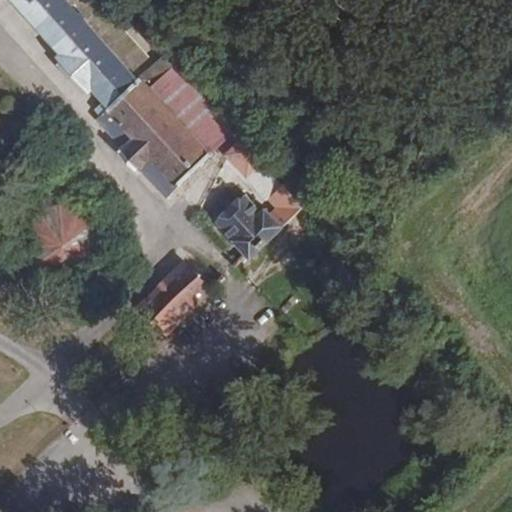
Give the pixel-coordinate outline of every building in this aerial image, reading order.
[(161,192),(209,149),(145,82),(65,0),(12,0),(106,103),(89,117),(112,140),(110,146),(130,168),(137,167),(161,192)] [(172,56),(158,41),(153,46),(167,61),(172,56)] [(167,61),(145,82),(209,149),(234,123),(172,56),(167,61)] [(254,177),(271,162),(247,137),(230,153),(254,177)] [(293,186),(278,172),(272,179),(286,193),(293,186)] [(221,218),(252,252),(299,208),(305,200),(298,192),(292,199),(276,214),(269,206),(264,211),(246,193),(221,218)] [(49,268),(94,236),(65,197),(21,229),(49,268)] [(138,300),(169,333),(211,292),(180,263),(138,300)]
